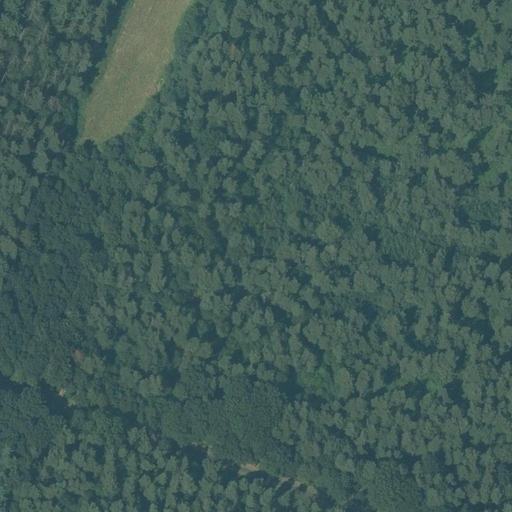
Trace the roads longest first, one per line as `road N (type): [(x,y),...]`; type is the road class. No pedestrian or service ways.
road 1 (track): [(52,398),(214,0)]
road 2 (track): [(349,511),(52,398)]
road 3 (track): [(8,511),(52,398)]
